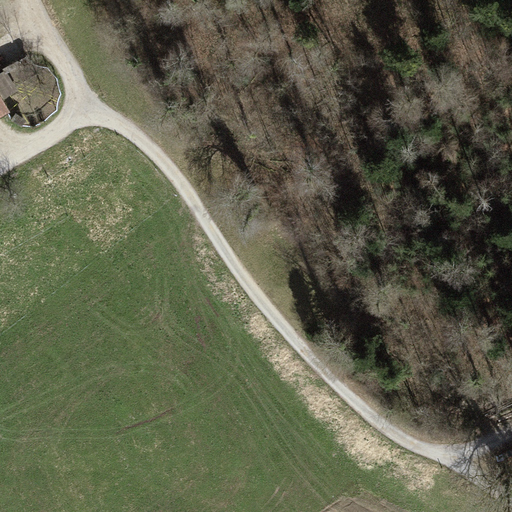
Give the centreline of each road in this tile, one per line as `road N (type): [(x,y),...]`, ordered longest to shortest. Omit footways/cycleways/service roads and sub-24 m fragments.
road 1 (track): [(511,502),(395,433),(350,396),(262,304),(156,155),(115,122),(91,117)]
road 2 (track): [(91,117),(32,0)]
